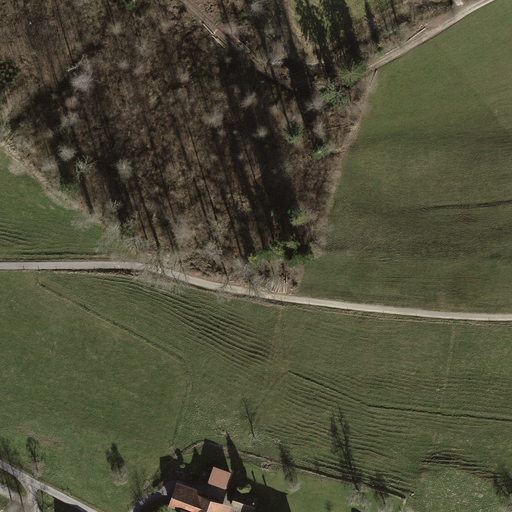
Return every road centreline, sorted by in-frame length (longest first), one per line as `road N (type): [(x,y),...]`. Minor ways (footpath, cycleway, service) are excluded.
road 1 (track): [(0,266),(139,266),(275,296),(511,316)]
road 2 (track): [(179,0),(260,69),(293,85),(352,77),(485,0)]
